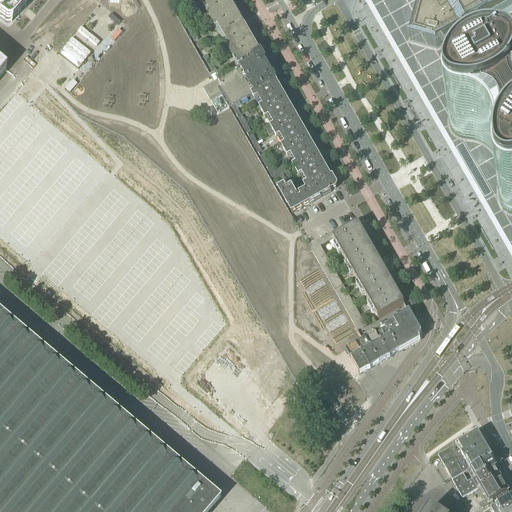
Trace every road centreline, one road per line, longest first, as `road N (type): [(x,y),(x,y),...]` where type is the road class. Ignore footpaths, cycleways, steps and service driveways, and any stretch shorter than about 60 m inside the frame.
road 1 (unclassified): [(508,302),(337,0)]
road 2 (unclassified): [(451,296),(444,331),(321,511)]
road 3 (tertiary): [(353,511),(457,368)]
road 4 (unclassified): [(304,41),(387,183)]
road 5 (unknown): [(183,420),(281,301)]
road 6 (unclassified): [(387,183),(451,296)]
